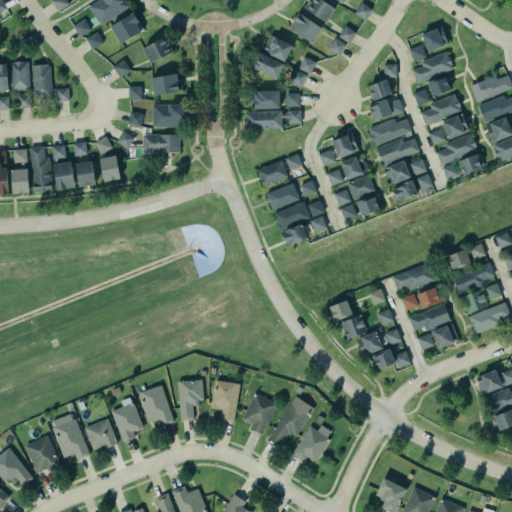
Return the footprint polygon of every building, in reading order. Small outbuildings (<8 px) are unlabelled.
[(50,0),(57,9),(67,2),(65,0),(50,0)] [(86,4),(92,0),(125,0),(128,4),(99,23),(86,4)] [(324,0),(306,0),(306,1),(305,0),(302,5),(324,20),(334,6),(324,0)] [(365,20),(372,9),(361,2),(354,13),(365,20)] [(109,24),(119,17),(132,10),(137,19),(134,20),(140,29),(119,41),(109,24)] [(297,10),(287,25),(309,40),(320,26),(297,10)] [(80,36),(90,30),(83,19),(72,25),(80,36)] [(343,24),(336,34),(347,42),(354,31),(343,24)] [(427,51),(448,43),(442,26),(421,34),(427,51)] [(91,48),(103,43),(98,32),(86,37),(91,48)] [(268,33),(290,43),(283,59),(261,49),(268,33)] [(333,36),(326,46),(337,53),(344,43),(333,36)] [(149,62),(173,52),(167,37),(143,47),(149,62)] [(409,48),(413,60),(425,57),(421,45),(409,48)] [(251,66),(259,50),(282,62),(275,77),(251,66)] [(452,68),(446,51),(419,61),(421,66),(411,70),(416,81),(452,68)] [(298,68),(310,74),(315,62),(303,56),(298,68)] [(112,66),(120,77),(130,70),(123,59),(112,66)] [(9,62),(10,90),(29,90),(28,61),(9,62)] [(51,96),(50,64),(31,65),(33,97),(51,96)] [(395,77),(395,64),(383,64),(383,77),(395,77)] [(302,86),(306,73),(294,69),(290,82),(302,86)] [(149,75),(174,71),(178,88),(152,93),(149,75)] [(468,84),(475,101),(510,86),(505,74),(495,78),(493,73),(468,84)] [(425,79),(431,94),(449,87),(444,75),(436,77),(436,76),(425,79)] [(367,86),(372,100),(391,93),(385,79),(367,86)] [(127,84),(140,84),(140,96),(127,96),(127,84)] [(411,92),(416,104),(428,99),(423,87),(411,92)] [(55,88),(56,101),(69,100),(69,88),(55,88)] [(253,106),(278,106),(278,88),(255,88),(255,89),(250,89),(250,99),(253,99),(253,106)] [(284,92),(284,105),(297,104),(297,91),(284,92)] [(18,107),(30,107),(29,93),(17,94),(18,107)] [(424,124),(461,110),(454,94),(428,104),(430,108),(420,112),(424,124)] [(511,108),(483,121),(476,104),(501,94),(503,98),(511,94),(511,108)] [(0,95),(0,109),(9,109),(9,96),(0,95)] [(371,119),(388,113),(389,115),(401,110),(396,97),(386,101),(384,96),(365,103),(368,111),(369,110),(370,113),(369,113),(371,119)] [(151,104),(151,126),(183,126),(183,104),(151,104)] [(243,110),(279,108),(280,112),(286,112),(286,108),(299,108),(299,121),(286,121),(286,115),(279,115),(280,126),(244,128),(243,110)] [(140,126),(143,113),(130,111),(127,124),(140,126)] [(469,131),(462,113),(442,121),(449,139),(469,131)] [(511,134),(511,117),(485,125),(490,141),(511,134)] [(374,145),(410,132),(405,118),(395,122),(393,118),(367,128),(374,145)] [(428,133),(433,145),(444,140),(439,128),(428,133)] [(116,142),(127,149),(134,137),(122,131),(116,142)] [(141,132),(141,151),(167,150),(177,150),(178,132),(157,133),(157,132),(141,132)] [(434,151),(439,163),(475,149),(473,146),(475,145),(472,137),(470,137),(468,132),(443,142),(445,147),(434,151)] [(332,140),(337,157),(358,151),(352,133),(332,140)] [(112,147),(105,136),(94,143),(101,154),(112,147)] [(374,147),(381,164),(416,149),(411,137),(401,141),(399,136),(374,147)] [(511,136),(492,144),(499,161),(511,156),(511,136)] [(74,155),(86,154),(85,141),(72,143),(74,155)] [(50,144),(62,143),(64,155),(51,157),(50,144)] [(32,190),(50,189),(47,156),(43,156),(42,144),(28,146),(32,190)] [(12,148),(12,161),(19,160),(19,167),(9,167),(11,191),(19,190),(27,190),(26,166),(23,167),(23,160),(25,160),(24,147),(12,148)] [(323,165),(335,161),(330,149),(318,153),(323,165)] [(456,159),(462,173),(481,166),(478,156),(476,157),(474,152),(456,159)] [(102,179),(108,179),(108,178),(113,177),(119,176),(114,153),(98,156),(102,179)] [(285,158),(289,170),(302,166),(297,153),(285,158)] [(340,162),(347,179),(366,172),(359,155),(340,162)] [(255,168),(261,184),(286,174),(284,171),(287,170),(286,166),(283,168),(279,158),(255,168)] [(387,168),(383,170),(388,183),(408,175),(402,158),(386,164),(387,168)] [(413,175),(425,171),(421,158),(409,163),(413,175)] [(52,162),(69,159),(73,185),(56,187),(52,162)] [(74,161),(90,159),(94,182),(77,184),(74,161)] [(443,166),(445,178),(457,175),(455,163),(443,166)] [(0,193),(8,194),(7,168),(0,167),(0,193)] [(329,185),(342,182),(338,169),(326,172),(329,185)] [(345,181),(351,198),(373,190),(366,173),(345,181)] [(420,190),(432,185),(427,173),(415,178),(420,190)] [(390,187),(394,198),(397,197),(398,198),(415,191),(410,177),(401,181),(402,182),(390,187)] [(316,192),(311,180),(299,184),(304,196),(316,192)] [(272,209),(299,199),(292,183),(265,193),(272,209)] [(332,192),(337,204),(349,199),(344,187),(332,192)] [(354,199),(364,195),(365,197),(372,194),(377,207),(360,214),(354,199)] [(324,212),(320,200),(307,204),(311,216),(324,212)] [(309,218),(304,202),(273,211),(278,226),(309,218)] [(338,206),(350,202),(355,214),(343,218),(338,206)] [(308,218),(313,231),(325,226),(320,214),(308,218)] [(283,228),(300,221),(306,236),(289,243),(288,240),(285,242),(280,231),(283,230),(283,228)] [(499,248),(511,243),(506,231),(494,236),(499,248)] [(468,247),(473,259),(485,254),(480,242),(468,247)] [(447,255),(451,269),(469,264),(466,250),(447,255)] [(511,252),(502,256),(507,269),(511,267),(511,252)] [(409,289),(434,280),(428,262),(391,276),(396,290),(407,286),(409,289)] [(484,285),(483,279),(493,276),(490,264),(452,274),(457,293),(484,285)] [(500,295),(496,283),(484,287),(489,300),(500,295)] [(441,302),(436,287),(417,293),(421,308),(441,302)] [(385,300),(380,288),(368,293),(372,305),(385,300)] [(468,313),(487,305),(480,289),(461,297),(468,313)] [(405,310),(417,305),(412,293),(400,298),(405,310)] [(328,307),(334,321),(352,314),(346,300),(328,307)] [(406,316),(442,302),(449,319),(424,329),(422,324),(411,329),(406,316)] [(474,332),(510,319),(504,302),(467,316),(474,332)] [(376,313),(380,325),(392,321),(388,308),(376,313)] [(346,338),(366,333),(361,315),(341,321),(346,338)] [(438,348),(458,340),(451,323),(431,331),(438,348)] [(401,341),(396,328),(384,333),(389,345),(401,341)] [(357,337),(361,355),(381,350),(376,332),(357,337)] [(421,350),(434,345),(428,332),(416,338),(421,350)] [(368,354),(387,346),(390,354),(403,348),(409,362),(395,367),(393,361),(376,368),(371,357),(369,358),(368,354)] [(511,368),(500,371),(503,384),(511,382),(511,368)] [(476,375),(480,393),(501,388),(497,370),(476,375)] [(180,420),(193,419),(192,404),(204,402),(201,379),(176,382),(180,420)] [(239,384),(215,380),(211,408),(221,410),(220,420),(234,422),(239,384)] [(137,392),(147,423),(159,419),(161,425),(173,422),(161,385),(137,392)] [(481,396),(487,413),(511,402),(511,388),(508,390),(506,385),(481,396)] [(276,403),(253,393),(241,420),(251,425),(249,428),(262,434),(276,403)] [(313,407),(293,395),(267,439),(280,447),(288,433),(295,437),(313,407)] [(109,409),(131,401),(141,426),(131,430),(133,436),(121,440),(109,409)] [(491,415),(492,416),(490,417),(493,423),(495,423),(497,429),(511,423),(511,414),(509,407),(491,415)] [(49,421),(63,457),(74,453),(76,459),(88,454),(72,412),(49,421)] [(84,427),(93,451),(116,442),(107,418),(84,427)] [(309,426),(291,454),(303,462),(306,457),(316,462),(329,440),(326,438),(330,430),(320,424),(316,430),(309,426)] [(60,465),(47,435),(24,445),(36,472),(47,468),(48,471),(60,465)] [(15,477),(21,484),(31,475),(7,447),(0,453),(0,476),(7,484),(15,477)] [(381,508),(390,511),(395,511),(406,488),(382,478),(375,496),(384,500),(381,508)] [(186,493),(184,486),(171,491),(179,511),(206,511),(197,488),(186,493)] [(427,511),(435,496),(412,487),(400,511),(427,511)] [(9,497),(0,488),(0,506),(0,507),(9,497)] [(153,497),(166,492),(173,511),(153,511),(159,510),(153,497)] [(242,506),(245,500),(231,494),(222,511),(249,511),(250,510),(242,506)] [(459,511),(462,506),(439,497),(433,511),(459,511)]
